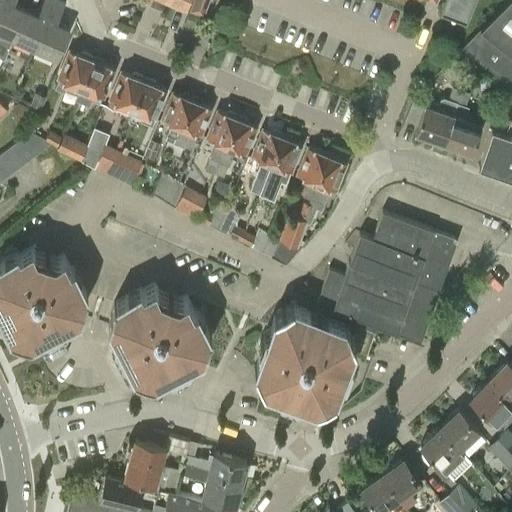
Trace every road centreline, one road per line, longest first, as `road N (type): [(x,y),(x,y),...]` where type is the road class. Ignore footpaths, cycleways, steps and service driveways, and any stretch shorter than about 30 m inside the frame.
road 1 (residential): [(78,0),(97,39),(196,79),(213,78),(372,149)]
road 2 (residential): [(297,448),(154,411),(7,440)]
road 3 (residential): [(297,448),(335,443),(396,410),(511,295)]
road 4 (residential): [(372,149),(409,51),(286,0)]
road 5 (residential): [(511,203),(415,161),(380,163)]
road 6 (residential): [(296,272),(380,163)]
